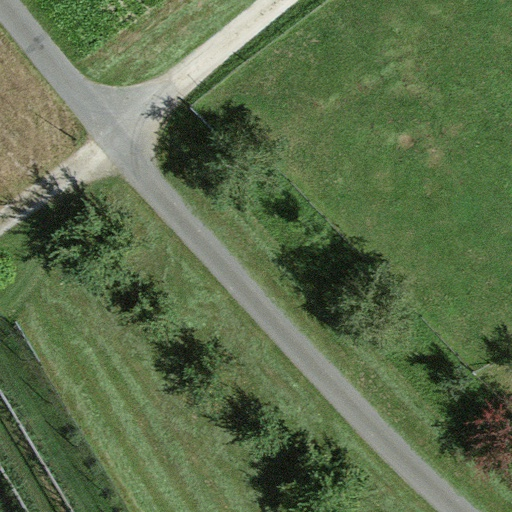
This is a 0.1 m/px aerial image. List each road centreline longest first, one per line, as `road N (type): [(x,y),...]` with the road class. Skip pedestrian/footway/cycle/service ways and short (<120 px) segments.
road 1 (unclassified): [(463,511),(418,473),(114,135),(6,0)]
road 2 (track): [(0,228),(280,0)]
